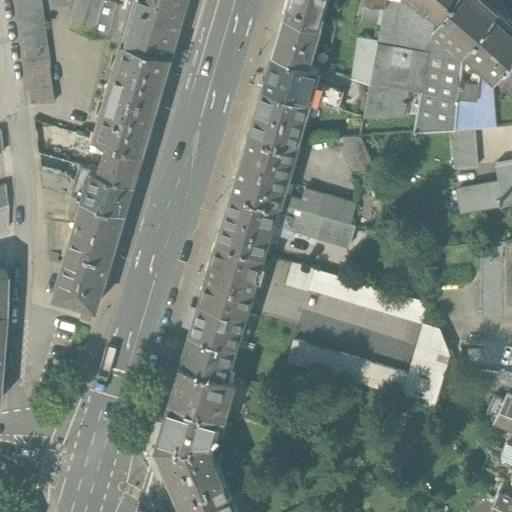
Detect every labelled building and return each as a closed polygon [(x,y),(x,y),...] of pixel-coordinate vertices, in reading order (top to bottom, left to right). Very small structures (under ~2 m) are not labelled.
[(39,0),(16,0),(31,102),(55,99),(39,0)] [(78,0),(71,27),(128,42),(170,54),(186,0),(78,0)] [(326,0),(288,0),(286,10),(320,21),(326,0)] [(380,25),(363,116),(403,115),(408,86),(423,89),(429,51),(434,27),(436,24),(440,18),(415,0),(384,0),(384,6),(380,25)] [(452,0),(415,0),(440,18),(452,0)] [(497,10),(486,0),(452,0),(440,18),(436,24),(465,49),(466,48),(497,10)] [(384,6),(364,3),(361,21),(380,25),(384,6)] [(320,21),(286,10),(273,51),(308,62),(310,54),(311,54),(319,30),(317,30),(320,21)] [(511,55),(511,23),(497,10),(466,48),(486,67),(496,76),(498,73),(498,72),(511,55)] [(465,49),(436,24),(434,27),(423,89),(421,95),(459,98),(464,52),(465,49)] [(170,54),(128,42),(125,50),(119,48),(107,88),(156,102),(170,54)] [(486,67),(466,48),(465,49),(464,52),(459,98),(477,100),(481,74),(486,67)] [(308,62),(273,51),(263,84),(308,98),(308,99),(315,101),(320,85),(313,83),(319,65),(308,62)] [(511,55),(498,72),(498,73),(511,87),(511,55)] [(308,98),(263,84),(249,130),(283,140),(295,139),(308,99),(308,98)] [(156,102),(107,88),(95,128),(102,130),(99,138),(106,140),(142,150),(156,102)] [(459,98),(421,95),(415,131),(449,129),(456,128),(459,98)] [(456,128),(449,129),(452,167),(478,165),(475,127),(456,128)] [(283,140),(249,130),(232,188),(278,201),(281,202),(283,193),(299,139),(295,139),(283,140)] [(374,165),(360,135),(334,137),(352,176),(374,165)] [(142,150),(106,140),(98,169),(133,179),(142,150)] [(511,161),(497,164),(499,177),(504,204),(510,203),(511,202),(511,161)] [(98,169),(91,167),(85,188),(74,185),(72,194),(82,197),(124,209),(133,179),(98,169)] [(504,204),(499,177),(455,185),(460,213),(504,204)] [(324,192),(305,186),(302,198),(283,193),(281,202),(318,213),(324,192)] [(278,201),(232,188),(217,237),(263,251),(272,221),(278,201)] [(357,202),(324,192),(318,213),(323,215),(351,223),(357,202)] [(124,209),(82,197),(68,244),(110,256),(124,209)] [(281,202),(278,201),(272,221),(318,234),(323,215),(318,213),(281,202)] [(351,223),(323,215),(318,234),(350,244),(356,224),(351,223)] [(263,251),(217,237),(199,299),(245,312),(263,251)] [(511,239),(482,242),(482,315),(511,313),(511,239)] [(110,256),(68,244),(54,293),(96,305),(110,256)] [(315,267),(292,260),(285,284),(308,291),(309,287),(315,267)] [(430,301),(316,266),(315,267),(309,287),(424,322),(430,301)] [(245,312),(199,299),(189,330),(235,344),(245,312)] [(441,327),(423,322),(403,393),(438,403),(452,354),(441,327)] [(235,344),(189,330),(180,360),(226,374),(235,344)] [(409,372),(294,338),(288,359),(403,393),(409,372)] [(226,374),(180,360),(169,397),(218,411),(223,413),(228,395),(221,393),(226,374)] [(511,394),(507,392),(502,403),(494,422),(511,428),(511,394)] [(218,411),(169,397),(156,443),(207,440),(209,441),(218,411)] [(494,400),(486,418),(494,422),(502,403),(494,400)] [(511,440),(508,439),(501,456),(511,461),(511,440)] [(207,440),(156,443),(180,498),(224,478),(207,440)] [(238,511),(224,478),(180,498),(185,511),(238,511)] [(511,489),(509,489),(503,502),(511,506),(511,489)] [(511,506),(503,502),(499,501),(498,503),(499,506),(501,508),(508,511),(510,511),(511,510),(511,506)]
